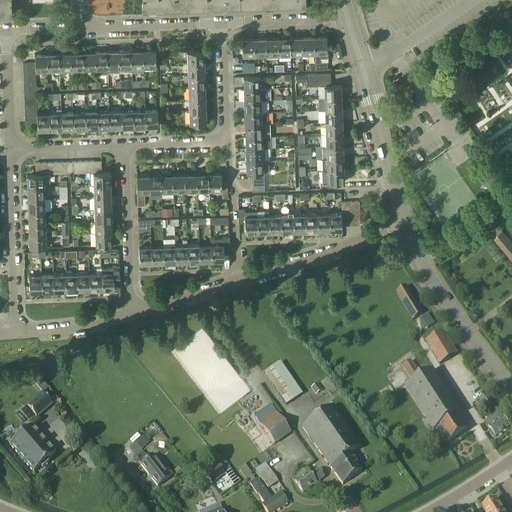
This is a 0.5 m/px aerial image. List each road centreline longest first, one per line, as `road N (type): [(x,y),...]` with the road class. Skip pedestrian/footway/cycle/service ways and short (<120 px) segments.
road 1 (residential): [(405,229),(127,315)]
road 2 (residential): [(125,148),(224,144),(221,27)]
road 3 (tertiary): [(511,392),(430,279),(405,229)]
road 4 (residential): [(13,334),(8,159)]
road 5 (residential): [(127,315),(125,148)]
road 6 (tertiary): [(405,229),(362,72)]
road 7 (residential): [(81,30),(221,27)]
road 8 (unclassified): [(362,72),(474,0)]
road 9 (residential): [(221,27),(349,25)]
road 10 (residential): [(8,152),(5,32)]
